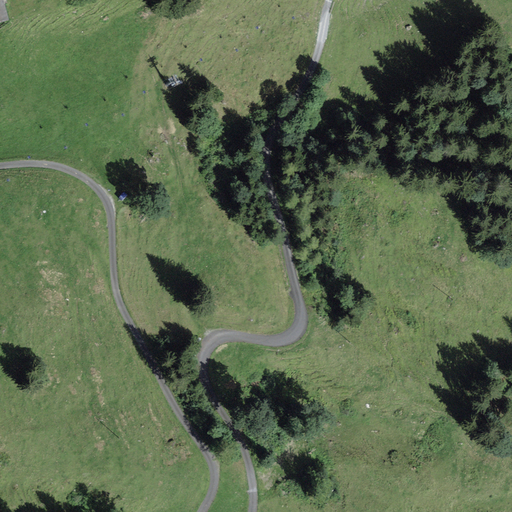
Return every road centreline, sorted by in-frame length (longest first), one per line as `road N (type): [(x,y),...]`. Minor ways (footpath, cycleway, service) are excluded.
road 1 (track): [(249,511),(250,476),(236,430),(212,399),(203,344),(216,331),(242,340),(290,337),(298,316),(264,152),(266,136),(311,70),(328,0)]
road 2 (track): [(0,167),(77,174),(98,194),(115,224),(111,275),(129,320),(214,464),(215,487),(197,511)]
